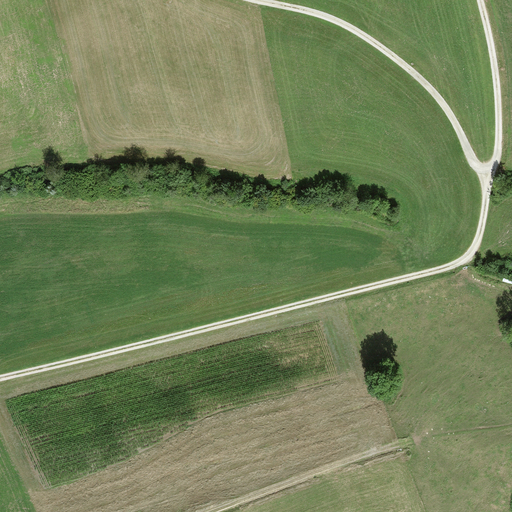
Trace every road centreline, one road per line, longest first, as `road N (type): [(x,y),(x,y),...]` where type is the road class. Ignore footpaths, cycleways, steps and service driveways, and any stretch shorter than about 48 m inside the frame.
road 1 (track): [(478,0),(494,74),(497,148),(479,232),(462,260),(0,379)]
road 2 (track): [(252,0),(320,14),(409,72),(486,175)]
road 3 (track): [(214,511),(399,445)]
